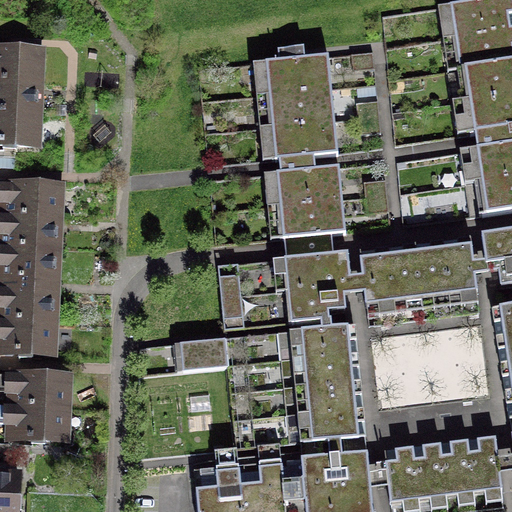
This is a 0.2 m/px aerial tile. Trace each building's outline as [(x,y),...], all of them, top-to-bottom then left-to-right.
[(511,30),(510,31),(508,17),(511,16),(511,0),(497,0),(490,1),(489,0),(465,0),(466,5),(451,7),(470,137),(508,131),(509,138),(509,140),(511,139),(511,30)] [(279,63),(266,64),(275,163),(338,156),(328,58),(305,60),(304,50),(278,53),(279,63)] [(39,147),(40,100),(41,53),(12,53),(0,52),(0,146),(15,147),(39,147)] [(373,54),(351,56),(353,73),(375,71),(373,54)] [(381,135),(378,103),(356,105),(360,137),(381,135)] [(511,146),(472,152),(482,218),(511,213),(511,146)] [(277,176),(283,241),(346,235),(339,170),(277,176)] [(389,214),(386,182),(364,184),(367,216),(389,214)] [(60,230),(61,189),(32,188),(2,187),(0,232),(0,281),(31,282),(58,283),(60,230)] [(511,233),(482,239),(486,268),(511,264),(511,233)] [(361,261),(366,307),(477,294),(471,240),(457,242),(458,249),(444,250),(443,244),(430,245),(431,252),(417,254),(416,247),(403,249),(403,256),(389,257),(389,251),(375,252),(376,259),(361,261)] [(348,255),(285,262),(291,327),(322,324),(319,292),(351,289),(348,255)] [(54,356),(55,292),(29,291),(0,290),(0,354),(29,355),(54,356)] [(511,307),(492,311),(494,324),(501,323),(503,337),(497,338),(499,352),(506,351),(508,364),(501,365),(503,379),(510,378),(511,391),(505,392),(507,406),(511,405),(511,307)] [(356,342),(355,328),(293,334),(303,446),(359,441),(357,425),(364,424),(363,410),(356,411),(355,397),(362,397),(360,383),(353,384),(352,370),(359,369),(358,355),(351,356),(349,342),(356,342)] [(225,341),(180,346),(183,374),(228,369),(225,341)] [(43,377),(7,377),(5,440),(42,441),(68,441),(69,378),(43,377)] [(397,463),(385,465),(390,505),(502,491),(496,439),(477,441),(479,453),(470,454),(468,442),(450,445),(451,457),(442,458),(441,446),(423,448),(424,460),(415,461),(413,449),(395,452),(397,463)] [(284,483),(282,468),(259,470),(260,485),(241,487),(239,472),(216,475),(216,470),(194,472),(198,511),(373,511),(368,455),(344,457),(346,483),(327,485),(325,459),(301,461),(303,481),(284,483)] [(15,511),(15,503),(16,475),(0,474),(0,511),(15,511)]
